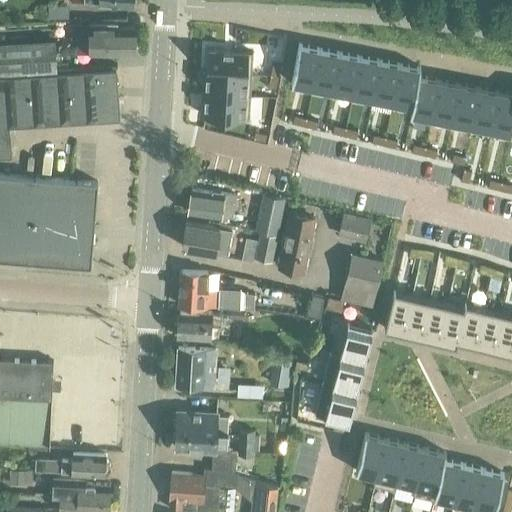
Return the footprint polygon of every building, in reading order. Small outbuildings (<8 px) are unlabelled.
[(69,8),(49,9),(49,21),(69,21),(69,8)] [(91,23),(91,43),(91,53),(135,53),(135,27),(118,27),(118,23),(91,23)] [(0,75),(57,73),(55,43),(0,44),(0,75)] [(299,44),(292,82),(313,87),(320,48),(299,44)] [(320,48),(313,87),(333,90),(340,52),(320,48)] [(208,49),(207,72),(247,74),(248,51),(208,49)] [(340,52),(333,90),(353,94),(360,56),(340,52)] [(360,56),(353,94),(373,98),(380,60),(360,56)] [(380,60),(373,98),(393,102),(400,63),(380,60)] [(400,63),(393,102),(412,106),(410,114),(411,114),(420,67),(400,63)] [(272,66),(271,75),(278,77),(280,67),(272,66)] [(420,67),(411,114),(431,118),(439,79),(420,75),(421,67),(420,67)] [(0,156),(11,156),(9,126),(119,118),(116,70),(0,77),(0,156)] [(207,72),(205,93),(246,96),(247,74),(207,72)] [(271,75),(269,85),(277,87),(278,77),(271,75)] [(439,79),(431,118),(451,122),(459,83),(439,79)] [(459,83),(451,122),(471,125),(479,87),(459,83)] [(479,87),(471,125),(491,129),(499,91),(479,87)] [(511,93),(499,91),(491,129),(511,133),(511,130),(511,93)] [(205,93),(204,116),(245,118),(246,96),(205,93)] [(297,116),(295,123),(305,126),(307,118),(297,116)] [(307,118),(305,126),(314,128),(316,120),(307,118)] [(337,125),(335,133),(344,135),(346,128),(337,125)] [(346,128),(344,135),(354,138),(356,130),(346,128)] [(258,132),(256,139),(265,142),(267,134),(258,132)] [(376,135),(374,143),(384,145),(386,137),(376,135)] [(386,137),(384,145),(394,147),(396,139),(386,137)] [(416,144),(414,152),(424,154),(426,147),(416,144)] [(426,147),(424,154),(433,157),(435,149),(426,147)] [(456,154),(454,162),(464,164),(465,156),(456,154)] [(464,171),(461,180),(469,182),(471,173),(464,171)] [(0,175),(0,258),(20,260),(20,261),(85,266),(92,261),(98,183),(11,176),(0,175)] [(492,180),(490,187),(500,190),(502,182),(492,180)] [(502,182),(500,190),(510,192),(511,184),(502,182)] [(243,201),(236,199),(236,196),(192,189),(189,213),(221,218),(221,217),(240,220),(243,201)] [(265,197),(259,228),(276,232),(283,201),(265,197)] [(290,214),(279,267),(304,272),(315,219),(290,214)] [(345,214),(339,236),(365,242),(370,221),(345,214)] [(187,223),(182,248),(216,254),(216,253),(228,255),(233,231),(220,229),(187,223)] [(246,239),(242,261),(250,263),(252,262),(256,259),(272,262),(277,237),(261,234),(259,242),(246,239)] [(413,250),(411,258),(420,260),(422,253),(413,250)] [(422,253),(420,260),(430,263),(432,255),(422,253)] [(345,284),(342,298),(373,306),(377,291),(384,262),(352,255),(345,284)] [(448,259),(446,267),(455,269),(457,261),(448,259)] [(457,261),(455,269),(465,271),(467,263),(457,261)] [(483,267),(481,275),(491,277),(492,270),(483,267)] [(492,270),(491,277),(500,280),(502,272),(492,270)] [(217,308),(217,298),(218,290),(208,290),(209,273),(181,271),(179,306),(207,308),(207,307),(217,308)] [(245,291),(241,289),(219,288),(218,307),(240,308),(244,308),(254,308),(255,293),(245,291)] [(387,319),(384,329),(403,333),(412,295),(394,290),(387,319)] [(412,295),(403,333),(420,337),(430,299),(412,295)] [(328,296),(326,308),(341,312),(344,300),(328,296)] [(313,297),(308,317),(321,320),(325,300),(313,297)] [(430,299),(420,337),(438,342),(447,303),(430,299)] [(447,303),(438,342),(455,346),(466,303),(465,303),(464,307),(447,303)] [(466,303),(455,346),(456,346),(458,341),(474,345),(483,307),(466,303)] [(483,307),(474,345),(492,350),(501,311),(483,307)] [(243,311),(231,310),(231,318),(243,319),(243,311)] [(511,314),(501,311),(492,350),(509,354),(511,341),(511,314)] [(180,313),(178,337),(210,339),(211,326),(221,327),(222,315),(212,314),(212,313),(200,313),(200,314),(180,313)] [(348,322),(340,355),(365,361),(372,328),(348,322)] [(179,349),(176,386),(203,387),(213,387),(216,352),(206,351),(206,350),(179,349)] [(340,355),(333,386),(357,392),(365,361),(340,355)] [(268,367),(279,380),(291,370),(280,356),(268,367)] [(0,443),(50,447),(53,361),(0,358),(0,443)] [(296,360),(295,368),(307,370),(308,362),(296,360)] [(333,386),(325,419),(349,425),(357,392),(333,386)] [(173,425),(177,428),(177,431),(228,433),(229,416),(216,416),(217,414),(178,412),(178,415),(173,418),(173,425)] [(347,424),(335,422),(333,430),(345,432),(347,424)] [(227,450),(228,433),(177,431),(173,435),(172,442),(176,445),(176,449),(215,451),(215,449),(227,450)] [(239,443),(254,444),(254,432),(240,431),(239,443)] [(365,433),(356,471),(376,476),(374,485),(386,438),(365,433)] [(386,438),(374,485),(394,490),(406,443),(386,438)] [(254,444),(239,443),(239,455),(253,456),(254,444)] [(406,443),(394,490),(395,490),(396,486),(414,490),(413,495),(414,495),(426,447),(406,443)] [(426,447),(414,495),(433,500),(432,502),(433,502),(445,452),(426,447)] [(445,452),(433,502),(453,507),(464,463),(445,459),(446,452),(445,452)] [(38,471),(61,473),(72,473),(72,474),(104,476),(104,475),(107,475),(111,471),(111,466),(107,461),(104,461),(105,455),(73,453),(72,461),(39,459),(38,471)] [(464,463),(453,507),(454,507),(455,502),(474,507),(483,468),(464,463)] [(483,468),(474,507),(495,511),(504,473),(483,468)] [(32,470),(10,469),(10,483),(32,484),(32,470)] [(170,500),(170,510),(196,511),(197,511),(217,511),(219,488),(235,488),(236,489),(253,502),(252,511),(251,511),(276,511),(280,488),(226,472),(204,469),(204,478),(192,474),(172,473),(170,500)] [(59,497),(67,498),(109,499),(110,484),(78,483),(78,482),(53,481),(52,495),(59,495),(59,497)] [(58,511),(66,511),(74,511),(108,511),(109,499),(67,498),(59,497),(58,511)] [(511,501),(505,500),(502,511),(504,511),(510,511),(511,507),(511,501)]
